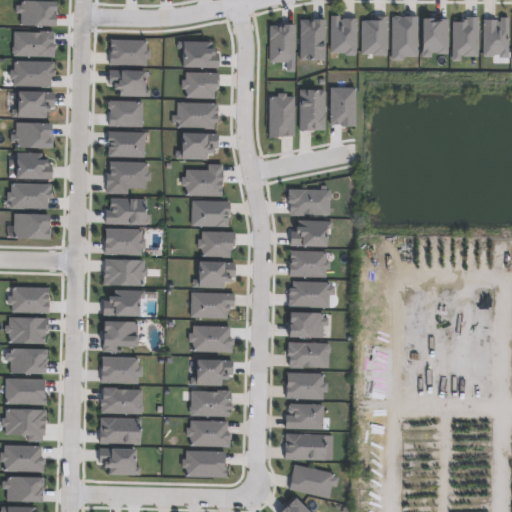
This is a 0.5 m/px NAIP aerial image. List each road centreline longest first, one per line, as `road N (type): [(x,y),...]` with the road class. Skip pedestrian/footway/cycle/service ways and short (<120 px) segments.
road 1 (residential): [(70,493),(225,497),(245,495),(256,477),(261,237),(241,127),(237,5)]
road 2 (residential): [(69,511),(83,0)]
road 3 (residential): [(260,0),(158,19),(83,17)]
